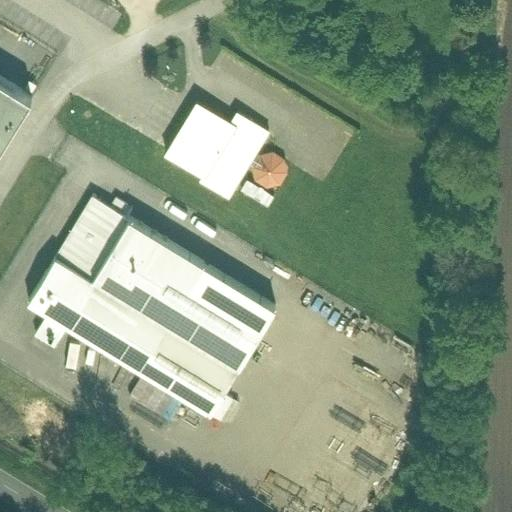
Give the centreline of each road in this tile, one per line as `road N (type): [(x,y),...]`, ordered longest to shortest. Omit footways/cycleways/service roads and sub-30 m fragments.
road 1 (unknown): [(0,339),(280,511)]
road 2 (residential): [(220,0),(63,84),(0,185)]
